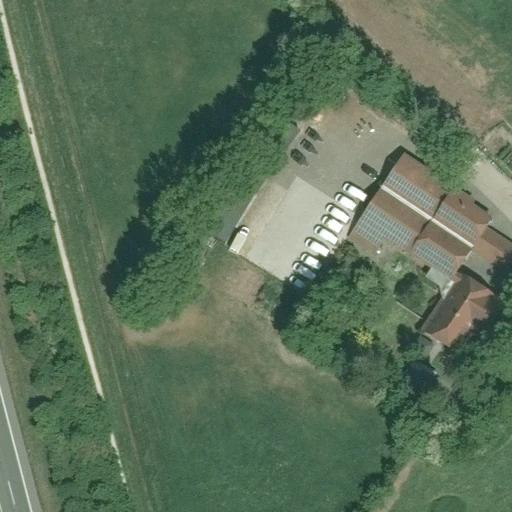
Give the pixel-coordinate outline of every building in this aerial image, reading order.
[(448,182),(405,153),(382,187),(425,217),(448,182)] [(448,182),(425,217),(472,249),(486,228),(495,215),(448,182)] [(425,217),(382,187),(346,239),(373,257),(384,240),(401,252),(403,249),(425,217)] [(425,217),(403,249),(450,281),(472,249),(425,217)] [(506,272),(511,263),(511,245),(486,228),(472,249),(506,272)] [(460,277),(422,333),(454,355),(473,327),(479,331),(498,304),(460,277)] [(420,360),(410,378),(432,391),(443,374),(420,360)]
